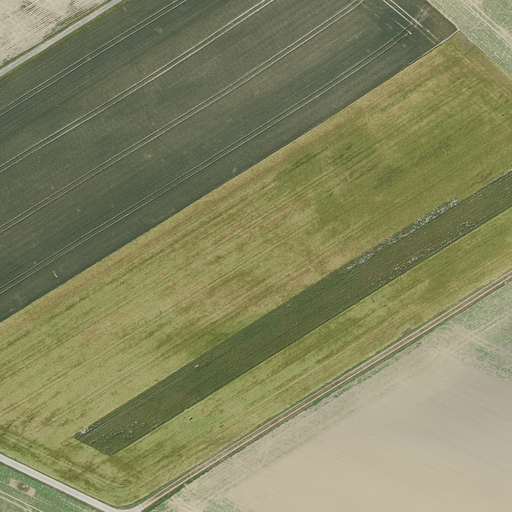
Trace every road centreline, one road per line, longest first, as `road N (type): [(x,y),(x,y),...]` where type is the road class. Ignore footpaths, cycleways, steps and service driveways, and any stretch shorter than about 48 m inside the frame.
road 1 (track): [(134,511),(511,277)]
road 2 (track): [(0,69),(109,0)]
road 3 (track): [(0,458),(112,511)]
